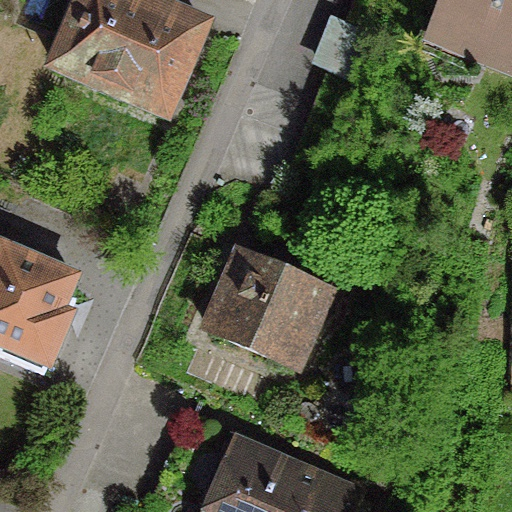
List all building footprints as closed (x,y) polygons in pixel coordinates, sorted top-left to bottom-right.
[(160,115),(198,27),(133,0),(78,0),(50,68),(88,85),(86,89),(120,104),(122,99),(160,115)] [(511,0),(445,0),(430,39),(511,70),(511,0)] [(371,43),(328,26),(313,63),(353,79),(351,85),(354,86),(371,43)] [(320,76),(296,138),(352,160),(376,97),(320,76)] [(352,160),(296,138),(284,170),(339,191),(340,190),(352,160)] [(58,301),(67,281),(0,252),(0,359),(37,376),(69,303),(65,301),(64,304),(58,301)] [(292,280),(237,257),(204,334),(288,370),(327,279),(298,266),(292,280)] [(233,448),(237,438),(182,415),(158,470),(213,494),(205,511),(344,511),(350,498),(233,448)]
